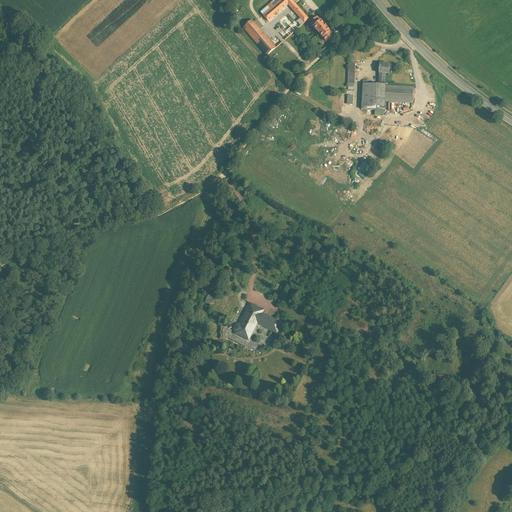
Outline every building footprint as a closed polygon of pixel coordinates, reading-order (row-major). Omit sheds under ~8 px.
[(272,0),(260,11),(268,21),(288,4),(293,0),(272,0)] [(297,6),(293,0),(288,4),(293,10),(297,6)] [(309,19),(297,6),(293,10),(304,22),(309,19)] [(321,20),(321,21),(317,17),(310,22),(314,26),(313,27),(323,38),(323,37),(326,41),(333,35),(330,32),(330,31),(327,27),(324,24),(321,20)] [(276,48),(252,20),(243,28),(267,55),(276,48)] [(390,64),(379,64),(379,68),(379,73),(380,73),(385,73),(390,73),(390,64)] [(379,85),(363,84),(362,109),(384,110),(385,102),(385,86),(385,85),(384,85),(379,85)] [(413,87),(385,86),(385,102),(412,103),(413,87)] [(210,295),(206,303),(211,305),(215,297),(210,295)] [(281,323),(249,307),(240,325),(238,325),(237,325),(236,326),(235,327),(235,329),(235,330),(236,331),(243,335),(242,336),(248,339),(257,322),(277,332),(281,323)]
